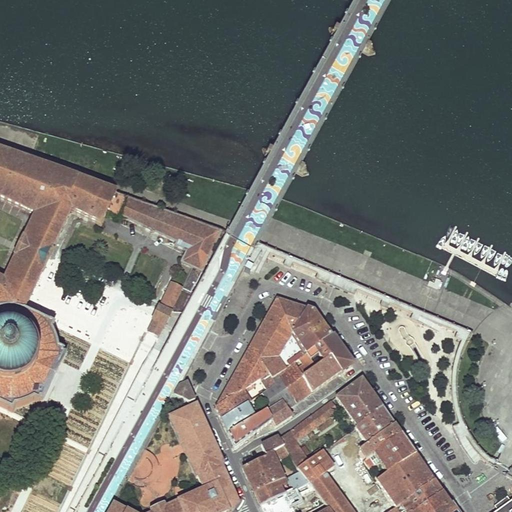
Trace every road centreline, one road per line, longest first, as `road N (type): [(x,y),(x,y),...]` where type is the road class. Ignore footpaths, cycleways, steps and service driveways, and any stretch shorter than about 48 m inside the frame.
road 1 (residential): [(371,367),(324,305),(266,289),(203,400)]
road 2 (residential): [(468,511),(371,367)]
road 3 (residential): [(371,367),(232,459)]
